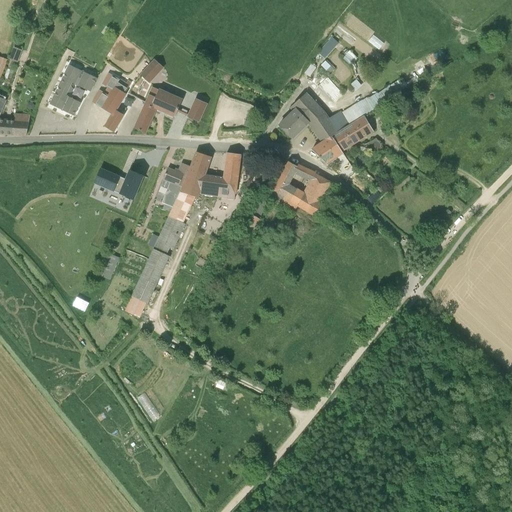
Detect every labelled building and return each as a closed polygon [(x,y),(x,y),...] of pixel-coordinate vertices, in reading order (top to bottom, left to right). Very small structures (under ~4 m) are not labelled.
[(332,38),(318,53),(324,58),(338,43),(332,38)] [(12,54),(20,57),(22,50),(14,48),(12,54)] [(343,59),(349,65),(356,57),(350,51),(343,59)] [(164,68),(154,59),(139,75),(149,84),(164,68)] [(74,90),(71,85),(71,83),(90,92),(96,78),(69,65),(50,105),(74,116),(80,102),(65,95),(66,94),(72,92),(74,90)] [(305,73),(310,77),(316,68),(315,68),(311,65),(305,73)] [(113,90),(114,87),(119,80),(109,74),(103,84),(113,90)] [(374,109),(396,95),(418,81),(415,74),(404,81),(402,78),(390,85),(390,86),(378,94),(377,93),(370,98),(369,98),(367,98),(341,113),(340,112),(328,120),(325,114),(305,93),(289,109),(293,112),(279,125),(292,138),(308,122),(322,142),(332,136),(349,125),(363,116),(374,109)] [(119,80),(114,87),(124,93),(129,86),(126,84),(119,80)] [(361,86),(356,80),(350,85),(355,92),(361,86)] [(106,127),(113,131),(123,115),(115,110),(126,94),(124,93),(114,87),(113,90),(109,96),(102,107),(113,114),(106,127)] [(175,117),(179,107),(183,99),(153,87),(146,104),(156,108),(175,117)] [(102,107),(109,96),(100,91),(93,102),(102,108),(102,107)] [(0,120),(0,113),(6,99),(0,96),(0,133),(26,136),(30,117),(23,116),(15,116),(14,122),(0,120)] [(198,122),(207,104),(196,99),(188,118),(198,122)] [(145,134),(156,108),(146,104),(134,129),(145,134)] [(342,151),(373,132),(363,116),(349,125),(332,136),(342,151)] [(343,153),(342,151),(332,136),(322,142),(311,150),(326,164),(343,153)] [(382,147),(380,144),(376,139),(365,146),(372,155),(382,147)] [(187,173),(181,191),(190,195),(197,198),(199,194),(234,199),(241,155),(226,153),(223,178),(205,175),(212,157),(196,152),(191,166),(189,172),(188,172),(187,173)] [(288,162),(269,197),(281,203),(279,207),(292,214),(298,206),(314,215),(321,204),(319,203),(330,182),(315,174),(315,173),(298,165),(297,166),(288,162)] [(181,191),(187,173),(178,169),(175,168),(174,171),(168,168),(164,178),(173,181),(166,198),(176,201),(180,192),(181,191)] [(94,182),(134,199),(144,175),(130,169),(125,180),(100,169),(94,182)] [(373,202),(380,195),(376,191),(369,198),(373,202)] [(264,214),(269,200),(262,198),(257,212),(264,214)] [(448,210),(438,221),(441,224),(451,213),(448,210)] [(249,213),(240,228),(253,235),(261,220),(249,213)] [(169,217),(157,243),(173,250),(185,224),(169,217)] [(227,236),(221,232),(219,237),(225,240),(227,236)] [(153,250),(143,273),(132,296),(125,311),(126,311),(140,318),(147,303),(147,304),(169,257),(166,255),(153,250)] [(105,263),(115,267),(119,258),(112,255),(109,254),(105,263)]
